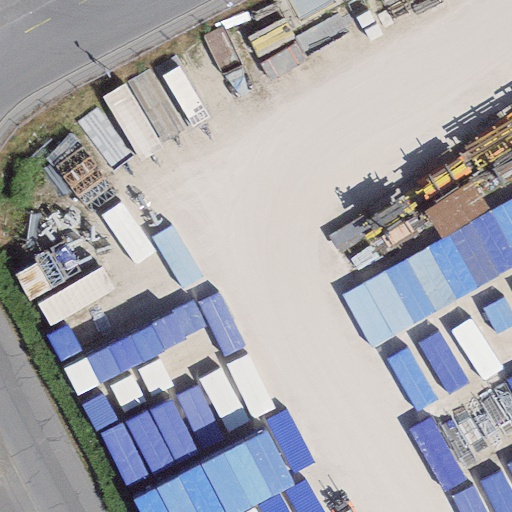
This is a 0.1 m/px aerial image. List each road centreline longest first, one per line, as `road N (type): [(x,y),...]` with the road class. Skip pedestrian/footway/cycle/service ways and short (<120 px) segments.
road 1 (unclassified): [(0,76),(141,0)]
road 2 (unclassified): [(0,376),(72,511)]
